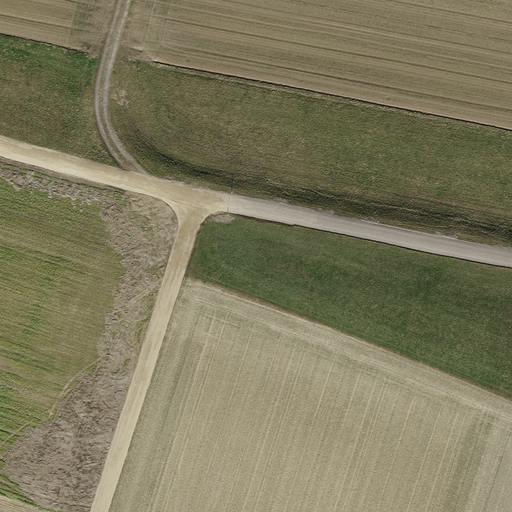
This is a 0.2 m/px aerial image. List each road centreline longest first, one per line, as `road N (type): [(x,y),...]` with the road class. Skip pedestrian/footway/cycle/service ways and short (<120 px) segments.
road 1 (track): [(0,150),(201,203),(511,262)]
road 2 (track): [(103,511),(201,203)]
road 3 (track): [(130,0),(105,123),(116,154),(150,191)]
